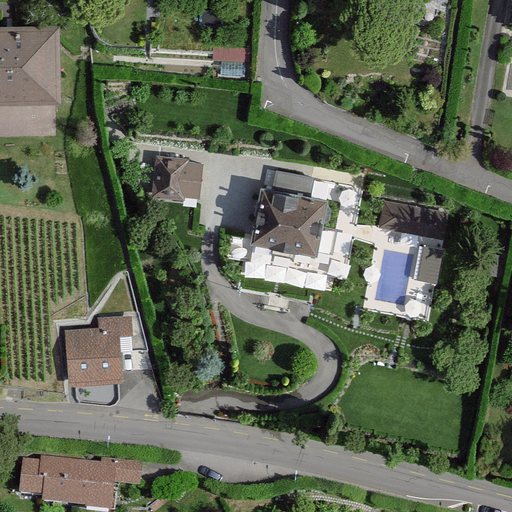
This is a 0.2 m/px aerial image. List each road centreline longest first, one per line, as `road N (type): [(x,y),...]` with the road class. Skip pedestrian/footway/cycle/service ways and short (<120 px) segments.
road 1 (residential): [(511,510),(199,431),(0,413)]
road 2 (residential): [(511,194),(317,115),(288,95),(272,52),(275,0)]
